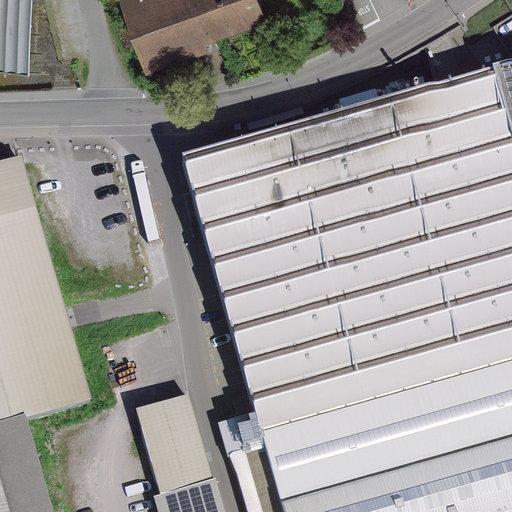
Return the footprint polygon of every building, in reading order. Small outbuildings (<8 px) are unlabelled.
[(0,0),(0,63),(29,64),(32,0),(0,0)] [(206,36),(267,15),(261,0),(123,0),(147,67),(209,45),(206,36)] [(511,66),(496,78),(511,73),(511,66)] [(511,511),(511,73),(496,78),(184,168),(255,418),(220,427),(246,511),(511,511)] [(0,511),(53,511),(28,423),(93,404),(21,160),(0,166),(0,511)] [(224,511),(191,399),(136,415),(161,501),(154,503),(156,511),(224,511)]
